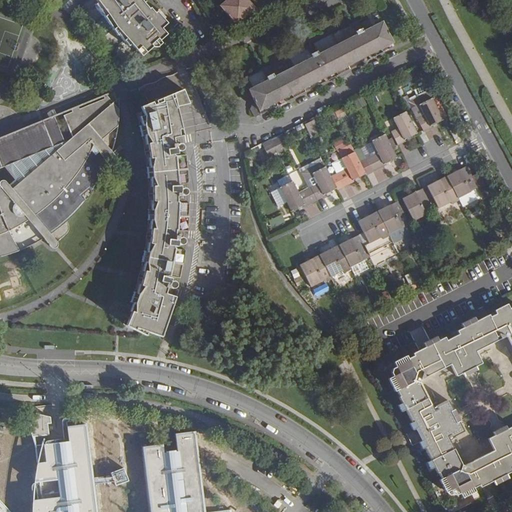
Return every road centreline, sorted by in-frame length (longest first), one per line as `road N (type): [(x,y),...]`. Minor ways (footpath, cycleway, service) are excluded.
road 1 (tertiary): [(0,364),(192,382),(302,435),(384,511)]
road 2 (residential): [(205,291),(220,217),(214,131),(257,129),(436,39)]
road 3 (residential): [(291,234),(489,138)]
road 4 (residential): [(371,338),(511,268)]
